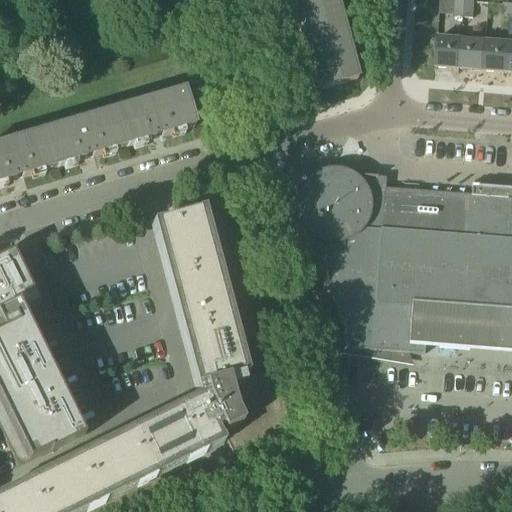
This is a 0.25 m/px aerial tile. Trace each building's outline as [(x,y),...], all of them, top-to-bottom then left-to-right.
[(155,0),(116,0),(121,16),(127,14),(128,17),(136,15),(135,12),(157,6),(155,0)] [(334,0),(295,0),(301,20),(337,11),(334,0)] [(454,18),(463,18),(464,2),(455,1),(454,18)] [(474,2),(464,2),(463,18),(473,19),(474,2)] [(511,23),(511,9),(511,5),(502,5),(501,22),(511,23)] [(301,20),(309,51),(311,60),(320,91),(336,87),(339,86),(356,82),(337,11),(301,20)] [(459,71),(461,41),(437,39),(434,69),(459,71)] [(482,73),(485,43),(461,41),(459,71),(482,73)] [(506,74),(509,45),(485,43),(482,73),(506,74)] [(163,137),(193,129),(183,93),(112,113),(123,149),(163,137)] [(123,149),(112,113),(42,134),(53,170),(123,149)] [(0,185),(9,183),(53,170),(42,134),(0,146),(0,185)] [(337,318),(375,321),(426,325),(424,338),(482,342),(482,337),(485,335),(484,334),(497,323),(497,324),(500,321),(500,317),(509,202),(511,201),(511,191),(470,189),(470,197),(374,189),(375,180),(376,180),(376,179),(335,175),(325,176),(316,180),(308,186),(303,193),(300,201),(300,210),(302,220),(307,229),(315,236),(337,318)] [(511,201),(509,202),(500,317),(511,317),(511,201)] [(271,376),(242,384),(197,216),(156,227),(204,403),(0,502),(0,511),(77,511),(219,442),(214,434),(219,431),(235,464),(288,438),(271,376)] [(32,291),(16,261),(12,253),(0,258),(0,431),(18,468),(48,453),(50,455),(83,439),(26,322),(39,315),(29,292),(32,291)] [(346,350),(372,352),(375,321),(337,318),(346,350)] [(375,321),(372,352),(423,356),(424,338),(426,325),(375,321)]
